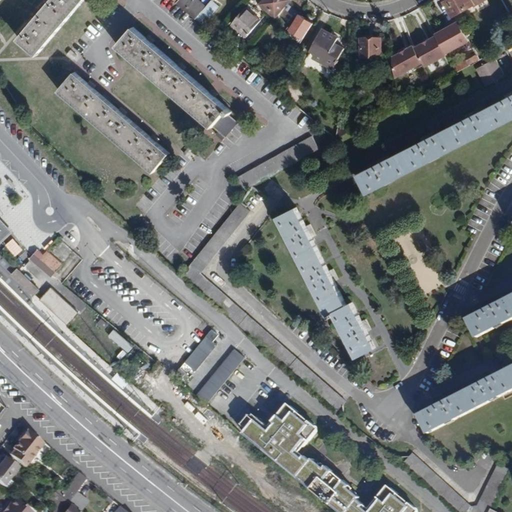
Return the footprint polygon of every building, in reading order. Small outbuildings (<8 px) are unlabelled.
[(52,0),(19,39),(38,55),(85,0),(52,0)] [(179,0),(177,2),(197,19),(206,8),(197,0),(194,0),(192,2),(189,0),(179,0)] [(207,15),(211,18),(220,7),(212,0),(206,8),(197,19),(201,22),(207,15)] [(264,0),(261,4),(276,17),(291,0),(264,0)] [(476,4),(484,0),(448,0),(445,2),(453,16),(476,4)] [(233,24),(247,36),(261,20),(247,8),(233,24)] [(291,29),(304,38),(314,23),(300,14),(291,29)] [(437,35),(438,37),(448,55),(450,58),(472,45),(458,20),(450,25),(451,27),(437,35)] [(230,115),(233,111),(134,26),(118,46),(227,138),(239,122),(230,115)] [(334,68),(345,48),(336,43),(339,37),(323,29),(312,50),(328,59),(325,63),(334,68)] [(414,46),(393,57),(395,77),(423,63),(426,67),(448,55),(438,37),(415,48),(414,46)] [(362,56),(382,56),(381,38),(361,38),(362,56)] [(454,66),(458,72),(479,60),(476,55),(467,59),(454,66)] [(255,69),(259,64),(251,57),(247,62),(255,69)] [(477,69),(486,86),(505,76),(496,59),(477,69)] [(269,81),(271,79),(273,76),(259,64),(255,69),(269,81)] [(154,172),(170,153),(76,72),(60,91),(154,172)] [(280,90),(281,87),(271,79),(269,81),(280,90)] [(288,98),(302,110),(309,97),(294,88),(288,98)] [(511,96),(359,175),(368,192),(511,118),(511,96)] [(337,139),(350,132),(351,127),(349,124),(338,130),(337,139)] [(242,182),(278,162),(315,142),(312,136),(239,176),(242,182)] [(246,189),(269,176),(319,149),(315,142),(278,162),(242,182),(246,189)] [(347,401),(201,273),(251,212),(241,203),(182,275),(338,411),(347,401)] [(353,302),(347,305),(297,207),(280,215),(331,317),(337,314),(359,356),(377,347),(353,302)] [(0,245),(3,242),(14,232),(0,217),(0,245)] [(15,256),(23,249),(12,237),(4,244),(15,256)] [(52,276),(62,264),(48,251),(45,255),(43,253),(39,250),(32,259),(52,276)] [(35,294),(39,289),(21,272),(16,267),(14,270),(11,273),(16,277),(35,294)] [(68,325),(79,313),(51,288),(40,300),(68,325)] [(511,297),(469,320),(478,337),(511,319),(511,297)] [(104,329),(109,325),(102,319),(98,324),(104,329)] [(130,352),(135,346),(115,330),(110,336),(130,352)] [(185,362),(196,371),(217,344),(213,341),(218,335),(212,330),(185,362)] [(197,396),(207,404),(245,358),(235,349),(197,396)] [(174,374),(180,380),(186,373),(180,367),(174,374)] [(511,369),(420,416),(428,433),(511,390),(511,369)] [(306,439),(309,441),(318,429),(310,421),(307,424),(296,414),(298,412),(290,406),(286,407),(278,416),(285,422),(284,423),(285,425),(282,429),(276,424),(270,432),(264,427),(256,421),(250,416),(243,425),(248,429),(245,434),(340,511),(417,511),(419,511),(409,503),(407,505),(396,496),(398,494),(390,487),(386,489),(379,497),(381,500),(376,506),(370,511),(368,511),(363,507),(356,502),(358,500),(360,497),(348,488),(350,486),(344,480),(342,483),(336,478),(333,482),(328,477),(331,474),(333,471),(327,467),(325,469),(313,460),(312,462),(310,464),(303,459),(295,453),(302,445),(306,439)] [(285,425),(284,423),(285,422),(278,416),(274,422),(276,424),(282,429),(285,425)] [(264,427),(266,425),(258,418),(256,421),(264,427)] [(13,458),(25,467),(43,444),(27,430),(12,448),(14,450),(17,452),(13,458)] [(478,505),(473,506),(413,453),(404,463),(456,511),(489,511),(491,509),(511,470),(499,464),(478,505)] [(12,475),(14,477),(18,472),(16,470),(18,468),(6,458),(0,465),(0,483),(7,490),(13,483),(9,480),(12,475)] [(69,503),(74,496),(86,480),(79,474),(64,494),(61,492),(59,495),(63,499),(69,503)] [(49,500),(57,507),(63,499),(59,495),(56,492),(49,500)] [(79,511),(80,511),(85,505),(74,496),(69,503),(79,511)] [(4,511),(31,511),(15,498),(4,511)] [(53,511),(62,511),(69,503),(63,499),(57,507),(53,511)]
